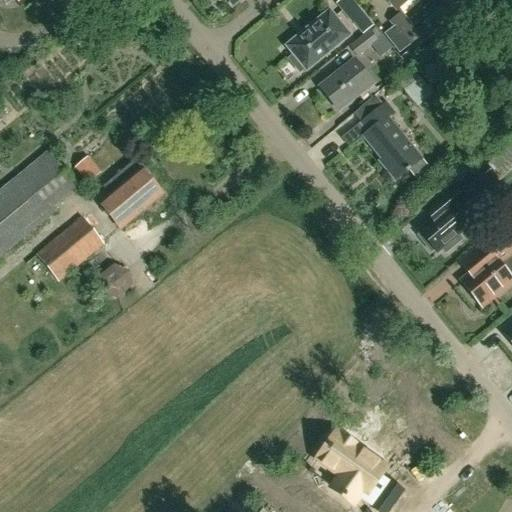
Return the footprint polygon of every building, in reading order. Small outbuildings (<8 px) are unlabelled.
[(350,24),(362,15),(350,0),(340,0),(335,4),(350,24)] [(387,0),(397,11),(410,0),(387,0)] [(478,1),(477,0),(452,0),(463,13),(478,1)] [(329,11),(286,47),(293,56),(289,60),(299,73),(304,69),(306,71),(350,36),(329,11)] [(384,33),(399,51),(419,35),(400,13),(390,20),(394,25),(384,33)] [(382,37),(376,42),(369,31),(349,47),(357,59),(372,47),(381,58),(392,49),(382,37)] [(412,49),(400,58),(409,69),(421,60),(412,49)] [(338,110),(374,81),(356,59),(320,88),(338,110)] [(408,94),(423,82),(416,74),(401,86),(408,94)] [(368,132),(363,136),(386,164),(384,166),(396,181),(422,160),(388,118),(395,113),(386,103),(361,123),(368,132)] [(53,206),(76,187),(47,151),(0,189),(0,256),(57,210),(53,206)] [(99,173),(86,157),(73,168),(86,183),(99,173)] [(497,179),(484,162),(456,185),(469,202),(497,179)] [(120,230),(161,195),(134,163),(109,183),(110,185),(104,190),(109,195),(98,204),(120,230)] [(426,241),(423,244),(431,253),(434,250),(437,253),(441,250),(445,254),(462,240),(458,235),(463,232),(463,231),(478,219),(466,204),(461,197),(452,187),(424,211),(432,221),(419,232),(426,241)] [(37,253),(36,254),(58,282),(103,244),(82,217),(37,253)] [(511,240),(503,229),(478,249),(459,264),(468,276),(460,283),(480,307),(511,280),(511,263),(507,258),(511,254),(511,240)] [(511,344),(511,326),(503,334),(511,344)] [(318,460),(319,461),(321,457),(338,470),(336,473),(341,476),(331,489),(352,504),(357,497),(362,491),(366,495),(367,493),(377,500),(372,508),(377,511),(387,511),(403,491),(390,482),(386,487),(376,480),(380,475),(385,468),(336,434),(318,460)] [(306,501),(322,485),(311,473),(294,489),(306,501)]
